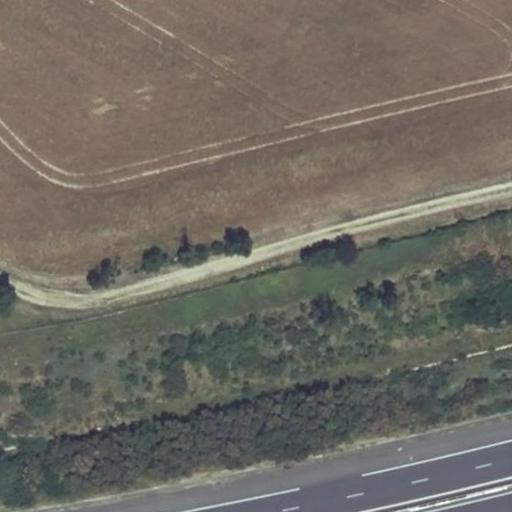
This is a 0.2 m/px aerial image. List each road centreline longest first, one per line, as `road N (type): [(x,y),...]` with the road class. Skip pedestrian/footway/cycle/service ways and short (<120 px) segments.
road 1 (track): [(0,279),(52,300),(114,297),(511,194)]
road 2 (motorway): [(511,452),(240,511)]
